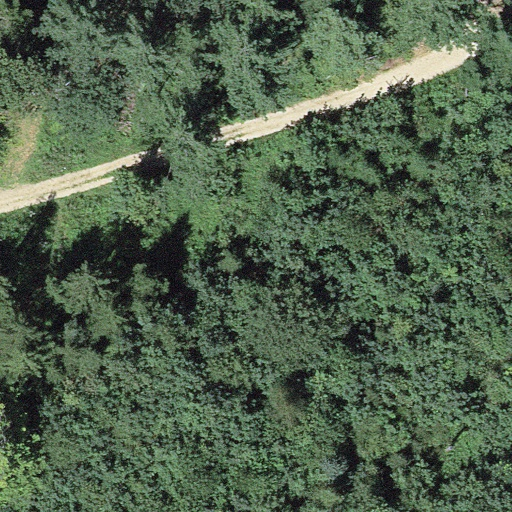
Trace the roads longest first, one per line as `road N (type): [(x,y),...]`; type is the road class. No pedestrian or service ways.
road 1 (track): [(0,176),(278,91),(511,38)]
road 2 (track): [(0,162),(48,45),(55,0)]
